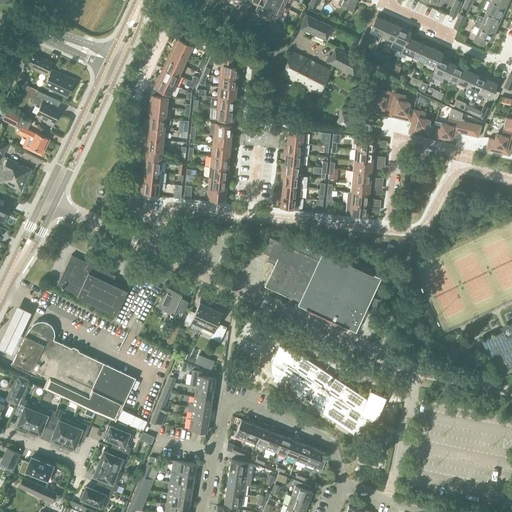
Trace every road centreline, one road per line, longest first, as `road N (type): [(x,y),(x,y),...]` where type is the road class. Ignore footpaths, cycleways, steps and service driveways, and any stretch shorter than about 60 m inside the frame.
road 1 (residential): [(345,485),(325,435),(222,398),(203,511)]
road 2 (residential): [(151,249),(166,207),(386,226)]
road 3 (residential): [(362,349),(151,249)]
road 4 (residential): [(386,226),(393,138),(453,154),(453,170)]
road 5 (tertiary): [(46,200),(111,64)]
road 6 (residential): [(389,0),(494,60),(511,46)]
